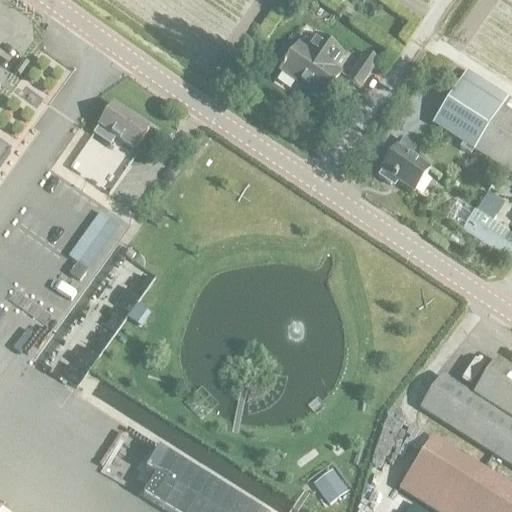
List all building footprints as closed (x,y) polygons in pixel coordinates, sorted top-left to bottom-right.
[(341,74),(335,71),(345,57),(315,36),(305,50),(300,45),(295,51),(290,48),(284,49),(277,59),(278,64),(284,68),(280,73),(322,102),(341,74)] [(359,90),(378,63),(366,54),(347,81),(359,90)] [(460,82),(431,126),(472,152),(501,172),(511,178),(511,101),(507,98),(467,73),(460,82)] [(115,140),(133,153),(149,130),(113,106),(93,136),(110,147),(115,140)] [(0,511),(0,190),(28,153),(0,132),(0,511)] [(430,171),(396,148),(380,172),(381,173),(378,178),(390,187),(393,181),(414,195),(430,171)] [(458,202),(445,220),(511,263),(511,236),(492,223),(503,205),(487,194),(475,213),(458,202)] [(511,371),(496,361),(473,397),(441,377),(419,411),(511,470),(511,371)] [(432,440),(400,491),(418,502),(450,451),(433,440),(432,440)] [(450,451),(418,502),(433,511),(435,511),(467,462),(450,451)] [(467,462),(435,511),(458,511),(484,473),(467,462)] [(313,483),(329,506),(349,492),(333,469),(313,483)] [(484,473),(458,511),(482,511),(501,484),(484,473)] [(511,490),(501,484),(482,511),(505,511),(511,502),(511,490)]
